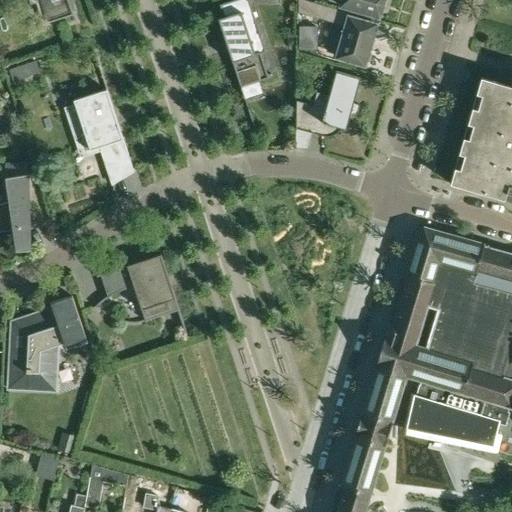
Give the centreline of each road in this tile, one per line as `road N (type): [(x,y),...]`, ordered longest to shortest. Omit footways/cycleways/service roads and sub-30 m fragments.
road 1 (residential): [(393,195),(291,166),(229,170),(178,187),(27,279),(0,287)]
road 2 (residential): [(295,511),(393,195)]
road 3 (residential): [(393,195),(446,0)]
road 4 (residential): [(511,228),(393,195)]
